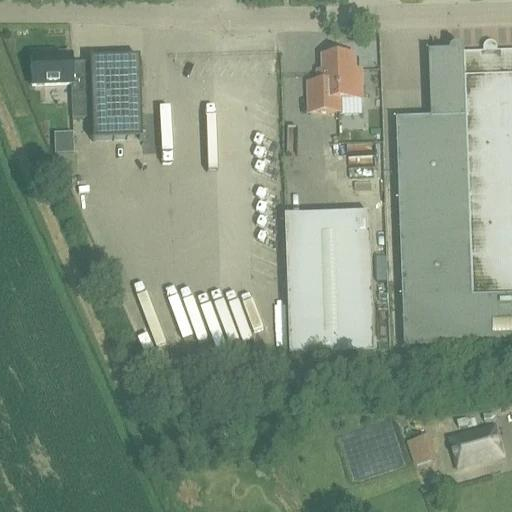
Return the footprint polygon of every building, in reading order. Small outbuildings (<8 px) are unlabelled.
[(450,55),(450,56),(430,57),(432,123),(397,124),(406,353),(511,349),(511,53),(465,55),(464,53),(463,52),(462,50),(461,50),(460,49),(457,48),(455,49),(453,50),(452,51),(451,52),(451,53),(450,55)] [(72,85),(73,119),(91,119),(92,142),(141,141),(138,59),(89,60),(89,64),(72,64),(72,57),(48,57),(48,54),(31,55),(32,87),(72,85)] [(310,114),(342,113),(342,100),(362,100),(361,73),(355,73),(354,60),(323,61),(324,86),(309,86),(310,114)] [(73,155),(73,134),(55,134),(54,154),(73,155)] [(371,219),(287,222),(292,362),(376,359),(371,219)] [(353,479),(403,466),(393,429),(377,434),(382,452),(348,461),(353,479)] [(502,458),(495,432),(453,444),(460,469),(502,458)] [(407,443),(414,467),(436,461),(429,437),(407,443)]
